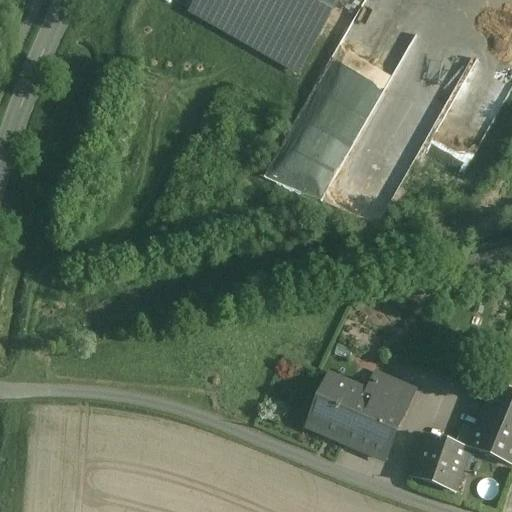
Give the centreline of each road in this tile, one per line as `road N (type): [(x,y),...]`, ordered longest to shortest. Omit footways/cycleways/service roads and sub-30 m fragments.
road 1 (unclassified): [(0,393),(102,394),(164,407),(449,511)]
road 2 (tertiary): [(67,0),(0,171)]
